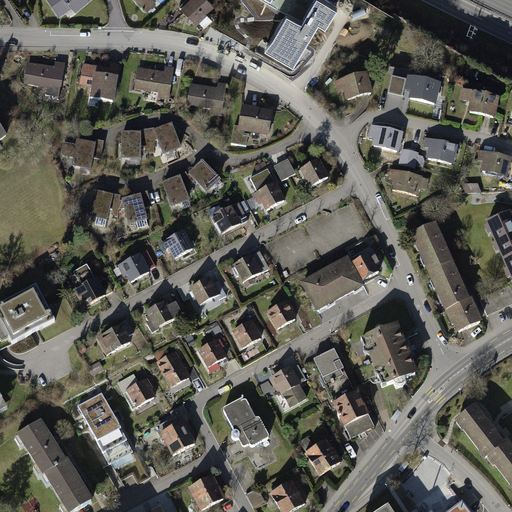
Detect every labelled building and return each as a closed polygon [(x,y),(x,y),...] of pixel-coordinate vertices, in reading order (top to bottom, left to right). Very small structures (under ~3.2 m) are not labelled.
[(49,0),(59,14),(79,0),(49,0)] [(133,0),(141,9),(152,0),(133,0)] [(212,0),(196,0),(184,12),(186,16),(198,27),(219,6),(212,0)] [(265,0),(288,14),(289,12),(303,21),(315,0),(265,0)] [(338,8),(325,0),(315,0),(303,21),(289,12),(288,14),(270,43),(279,48),(275,55),(295,67),(325,15),(331,19),(338,8)] [(52,67),(30,64),(27,83),(53,87),(52,94),(62,96),(67,62),(59,61),(58,68),(52,67)] [(159,72),(138,69),(135,88),(161,92),(160,100),(170,101),(175,67),(167,66),(166,73),(159,72)] [(97,68),(92,100),(115,104),(120,71),(113,70),(97,68)] [(345,91),(347,98),(374,92),(370,74),(339,82),(342,92),(345,91)] [(414,91),(413,99),(440,106),(444,88),(413,80),(411,90),(414,91)] [(214,89),(193,86),(190,105),(216,109),(214,117),(224,118),(230,84),(221,83),(220,90),(214,89)] [(475,108),(473,115),(500,122),(505,104),(474,96),(471,107),(475,108)] [(271,112),(244,109),(242,125),(235,125),(233,147),(247,148),(248,132),(277,135),(279,112),(271,112)] [(172,126),(159,132),(168,153),(187,146),(177,124),(172,126)] [(377,138),(375,145),(403,152),(407,135),(376,127),(374,137),(377,138)] [(142,132),(127,133),(127,156),(147,156),(147,133),(142,132)] [(102,144),(83,142),(82,147),(69,145),(67,159),(80,160),(79,165),(99,168),(101,149),(102,144)] [(431,153),(429,160),(456,168),(460,150),(430,142),(427,152),(431,153)] [(420,154),(406,150),(401,167),(416,171),(420,154)] [(486,166),(484,173),(511,181),(511,177),(511,162),(485,155),(482,165),(486,166)] [(292,160),(277,168),(285,182),(299,174),(292,160)] [(206,163),(191,176),(206,194),(222,182),(210,168),(206,163)] [(323,163),(301,174),(304,180),(311,192),(333,181),(323,163)] [(272,171),(252,181),(259,195),(279,185),(272,171)] [(397,186),(395,194),(423,201),(427,183),(396,175),(394,185),(397,186)] [(182,178),(164,186),(173,207),(192,200),(185,184),(182,178)] [(278,187),(259,196),(268,215),(287,205),(284,200),(278,187)] [(118,195),(99,192),(95,215),(115,218),(117,201),(118,195)] [(148,194),(129,199),(136,222),(155,216),(150,200),(148,194)] [(233,213),(214,222),(217,229),(223,241),(226,239),(242,232),(233,213)] [(511,222),(490,233),(511,279),(511,222)] [(441,246),(433,229),(414,238),(458,333),(477,324),(468,304),(453,272),(441,246)] [(185,237),(167,246),(169,251),(176,265),(195,256),(185,237)] [(325,279),(306,289),(319,315),(389,279),(375,253),(325,279)] [(145,256),(126,266),(130,272),(135,284),(154,275),(145,256)] [(259,258),(238,269),(241,275),(247,287),(269,276),(259,258)] [(100,280),(81,290),(84,295),(90,308),(109,299),(100,280)] [(216,280),(194,291),(197,298),(204,309),(225,298),(216,280)] [(37,288),(0,306),(0,323),(9,342),(34,329),(53,320),(37,288)] [(177,301),(155,312),(157,317),(164,330),(186,319),(177,301)] [(293,305),(272,316),(281,334),(303,323),(296,310),(293,305)] [(259,322),(237,333),(247,352),(269,341),(262,327),(259,322)] [(121,331),(104,339),(114,357),(140,344),(130,326),(121,331)] [(397,330),(364,347),(386,392),(420,375),(413,361),(397,330)] [(226,341),(204,352),(213,370),(235,359),(228,346),(226,341)] [(342,350),(317,363),(354,438),(362,434),(380,426),(357,381),(342,350)] [(179,390),(197,380),(193,372),(182,352),(163,362),(179,390)] [(295,369),(273,381),(291,414),(313,402),(295,369)] [(142,407),(161,398),(158,392),(152,379),(132,388),(142,407)] [(263,386),(268,393),(275,388),(271,381),(263,386)] [(102,394),(79,406),(110,465),(134,452),(102,394)] [(244,401),(224,412),(245,450),(265,440),(244,401)] [(511,446),(479,406),(458,423),(475,443),(505,481),(511,489),(511,446)] [(188,420),(162,434),(173,454),(198,441),(194,433),(188,420)] [(46,421),(19,439),(68,511),(78,511),(99,498),(86,479),(59,440),(46,421)] [(336,442),(309,456),(322,479),(348,465),(336,442)] [(220,478),(194,491),(203,511),(206,511),(230,501),(225,490),(220,478)] [(297,483),(273,498),(281,511),(292,511),(308,502),(297,483)] [(453,511),(464,505),(450,485),(419,506),(422,511),(453,511)]
